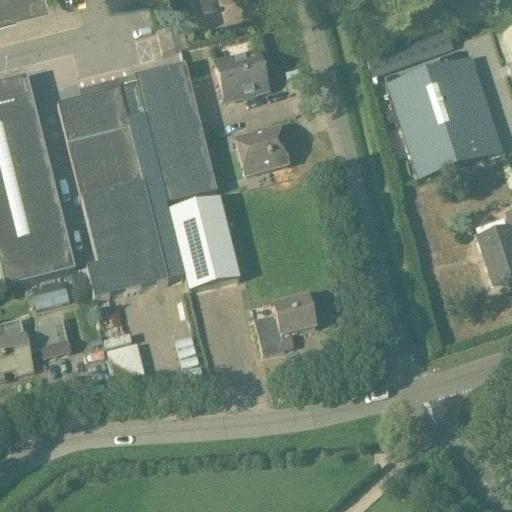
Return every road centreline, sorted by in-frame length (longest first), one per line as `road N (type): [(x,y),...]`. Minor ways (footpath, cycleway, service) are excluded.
road 1 (unclassified): [(0,474),(45,447),(90,436),(284,423),(415,394)]
road 2 (tertiary): [(415,394),(304,0)]
road 3 (tertiary): [(511,507),(415,394)]
